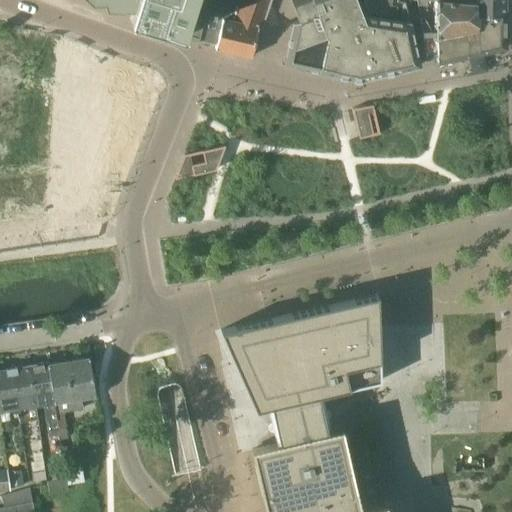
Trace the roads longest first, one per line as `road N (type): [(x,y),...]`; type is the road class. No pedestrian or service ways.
road 1 (residential): [(168,309),(511,218)]
road 2 (residential): [(179,76),(176,108),(135,210),(150,314)]
road 3 (unknown): [(19,4),(4,249)]
road 4 (residential): [(132,319),(120,362),(121,422),(134,478),(172,511)]
road 5 (residential): [(211,511),(219,482),(185,345),(168,309)]
road 6 (residential): [(179,76),(153,51),(7,0)]
road 7 (unknown): [(72,195),(86,29)]
road 8 (residential): [(132,319),(0,343)]
